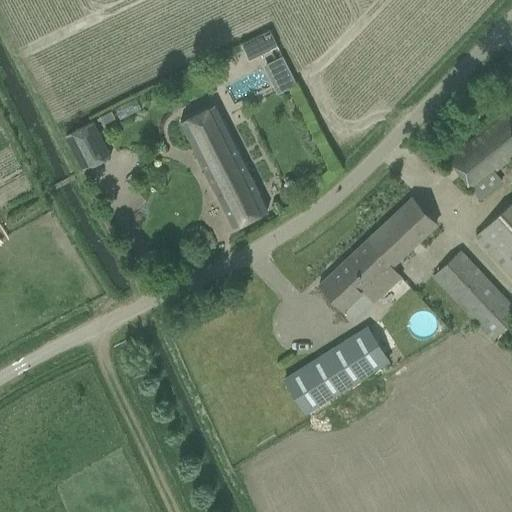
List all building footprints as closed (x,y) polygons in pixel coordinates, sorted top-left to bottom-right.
[(270,30),(241,43),(249,60),(278,47),(270,30)] [(283,44),(263,54),(268,62),(287,52),(283,44)] [(280,91),(301,81),(288,54),(267,64),(280,91)] [(225,210),(234,227),(268,210),(259,192),(247,169),(232,139),(215,104),(181,121),(225,210)] [(122,106),(98,116),(102,125),(126,114),(122,106)] [(447,159),(479,198),(501,181),(493,171),(511,155),(511,124),(503,113),(447,159)] [(65,135),(84,171),(111,157),(92,121),(65,135)] [(320,284),(346,312),(365,294),(374,303),(403,275),(394,266),(439,224),(412,196),(320,284)] [(511,202),(477,235),(511,273),(511,202)] [(493,339),(511,320),(511,306),(460,251),(434,275),(493,339)] [(285,380),(308,414),(391,361),(369,326),(285,380)]
